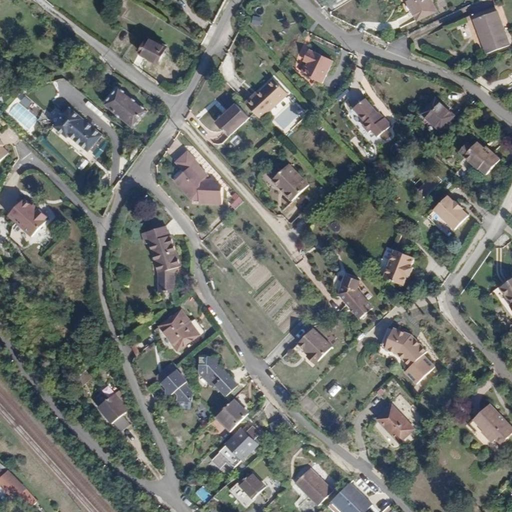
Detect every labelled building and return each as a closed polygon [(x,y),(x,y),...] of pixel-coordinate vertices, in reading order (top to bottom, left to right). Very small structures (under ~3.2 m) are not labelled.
[(423,0),(404,0),(395,5),(405,28),(431,15),(423,0)] [(467,26),(489,15),(487,11),(465,22),(467,26)] [(467,26),(483,58),(505,47),(489,15),(467,26)] [(253,16),(251,25),(260,26),(261,18),(253,16)] [(165,44),(149,34),(140,49),(156,59),(165,44)] [(330,60),(306,48),(301,57),(307,61),(301,74),(319,82),(330,60)] [(274,78),(254,97),(268,112),(288,93),(274,78)] [(147,105),(120,84),(106,101),(133,123),(147,105)] [(273,111),(288,126),(303,111),(288,96),(273,111)] [(254,97),(247,103),(262,118),(268,112),(254,97)] [(452,117),(433,99),(420,113),(440,131),(452,117)] [(378,120),(359,100),(348,110),(364,128),(363,130),(371,138),(372,136),(374,137),(387,125),(380,118),(378,120)] [(56,122),(63,112),(55,106),(48,116),(56,122)] [(88,149),(102,132),(70,106),(54,125),(66,135),(68,133),(88,149)] [(233,106),(215,124),(227,138),(245,120),(233,106)] [(227,138),(215,124),(213,125),(226,139),(227,138)] [(473,147),(467,142),(458,151),(477,168),(478,168),(486,175),(500,159),(486,146),(484,148),(478,142),(473,147)] [(183,176),(177,183),(189,196),(196,196),(196,201),(218,202),(219,187),(213,179),(200,179),(200,170),(198,168),(199,166),(195,161),(195,160),(184,148),(173,159),(181,168),(179,170),(183,176)] [(288,163),(274,177),(293,198),(308,185),(288,163)] [(293,198),(274,177),(271,179),(290,201),(293,198)] [(227,202),(234,210),(244,201),(236,193),(227,202)] [(14,236),(17,239),(43,212),(40,210),(39,212),(26,200),(12,216),(19,223),(16,226),(14,236)] [(464,212),(457,206),(444,220),(464,240),(478,226),(472,220),(473,218),(465,211),(464,212)] [(43,212),(17,239),(25,246),(48,221),(47,219),(48,217),(43,212)] [(149,281),(153,296),(166,293),(162,272),(163,266),(165,263),(149,236),(147,237),(141,228),(121,241),(127,250),(128,248),(149,281)] [(385,277),(398,250),(390,246),(377,273),(385,277)] [(416,258),(398,250),(385,277),(404,285),(408,276),(410,277),(414,269),(412,268),(416,258)] [(348,274),(343,287),(366,312),(373,306),(357,288),(361,279),(348,274)] [(366,312),(343,287),(340,292),(360,317),(366,312)] [(511,296),(511,293),(506,289),(500,294),(507,302),(511,296)] [(91,308),(79,294),(71,301),(76,307),(70,313),(76,320),(91,308)] [(196,332),(176,309),(157,325),(177,348),(196,332)] [(407,368),(404,371),(418,387),(440,368),(400,324),(382,340),(407,368)] [(330,349),(312,329),(298,343),(309,354),(307,356),(314,364),(330,349)] [(213,378),(227,365),(223,360),(223,353),(211,354),(211,361),(204,361),(204,369),(213,378)] [(242,379),(227,365),(213,378),(217,381),(222,380),(232,390),(242,379)] [(87,375),(82,368),(72,376),(77,383),(87,375)] [(183,388),(173,376),(159,390),(165,395),(165,400),(174,401),(174,405),(187,406),(187,398),(181,390),(183,388)] [(333,396),(341,388),(336,382),(327,391),(333,396)] [(98,405),(101,409),(116,394),(115,393),(118,390),(112,383),(103,389),(109,397),(98,405)] [(159,390),(154,394),(160,401),(165,400),(165,395),(159,390)] [(116,394),(101,409),(112,424),(114,423),(123,416),(129,411),(116,394)] [(232,401),(214,419),(228,433),(247,415),(232,401)] [(511,433),(511,424),(491,403),(474,420),(484,430),(482,431),(492,442),(502,432),(508,437),(511,433)] [(415,429),(392,406),(378,420),(401,443),(415,429)] [(123,416),(114,423),(120,432),(129,425),(123,416)] [(249,453),(233,437),(218,452),(234,468),(249,453)] [(18,497),(26,489),(7,472),(0,479),(0,482),(9,491),(11,490),(18,497)] [(332,492),(307,472),(293,488),(318,509),(332,492)] [(268,497),(255,481),(240,494),(253,509),(268,497)] [(352,483),(335,500),(347,511),(363,511),(372,503),(352,483)] [(393,503),(386,511),(387,511),(388,511),(395,505),(393,503)]
